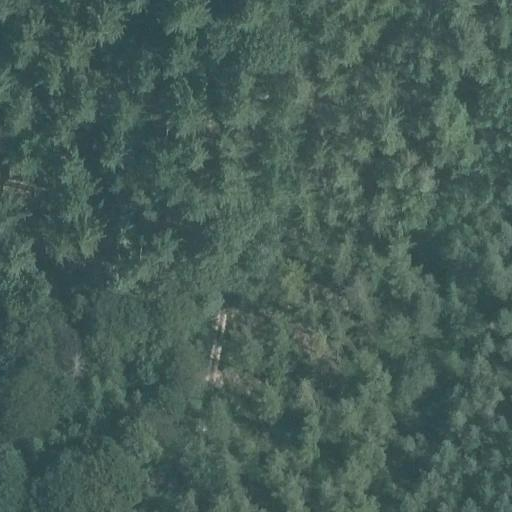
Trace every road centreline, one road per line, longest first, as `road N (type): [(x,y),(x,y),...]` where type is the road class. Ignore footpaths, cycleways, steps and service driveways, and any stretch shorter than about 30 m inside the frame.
road 1 (track): [(172,511),(283,0)]
road 2 (track): [(253,151),(511,170)]
